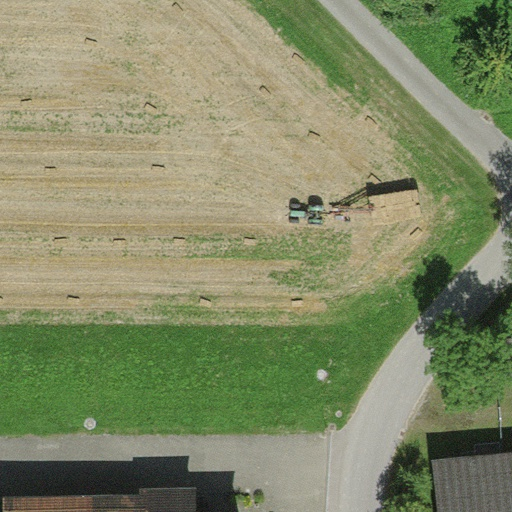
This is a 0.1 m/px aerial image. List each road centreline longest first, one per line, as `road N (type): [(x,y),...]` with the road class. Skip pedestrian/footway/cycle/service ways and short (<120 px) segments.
road 1 (unclassified): [(511,253),(379,414),(362,467),(363,511)]
road 2 (track): [(345,0),(511,172)]
